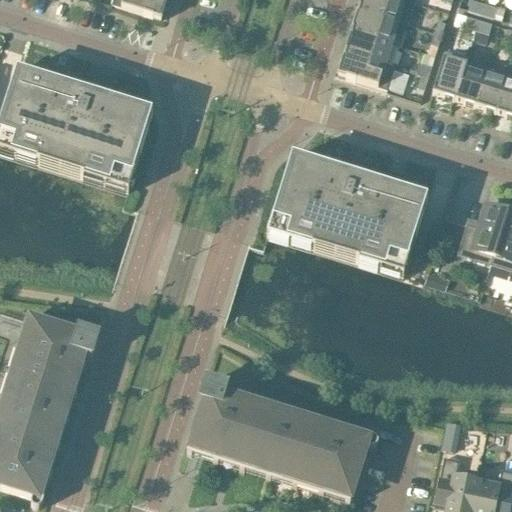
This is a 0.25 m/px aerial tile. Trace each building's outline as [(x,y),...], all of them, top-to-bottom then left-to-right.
[(160,24),(167,1),(162,0),(112,0),(110,9),(142,18),(142,19),(152,22),(160,24)] [(407,29),(413,7),(391,0),(361,0),(357,13),(407,29)] [(479,18),(483,7),(470,3),(466,14),(479,18)] [(483,7),(479,18),(492,22),(496,11),(483,7)] [(400,50),(407,29),(357,13),(350,35),(400,50)] [(474,35),(478,24),(465,20),(461,31),(474,35)] [(478,24),(474,35),(487,39),(491,28),(478,24)] [(433,37),(440,39),(444,27),(436,25),(433,37)] [(511,46),(511,34),(506,33),(503,44),(511,46)] [(400,51),(400,50),(350,35),(343,57),(393,72),(393,71),(384,68),(390,48),(400,51)] [(437,50),(440,39),(433,37),(429,48),(437,50)] [(453,105),(466,62),(444,55),(431,98),(453,105)] [(386,95),(393,72),(343,57),(336,79),(344,82),(354,85),(386,95)] [(473,111),(484,75),(465,69),(467,62),(466,62),(453,105),(473,111)] [(420,67),(416,79),(419,80),(427,83),(430,71),(423,68),(420,67)] [(494,117),(507,75),(506,74),(503,81),(484,75),(473,111),(494,117)] [(511,123),(511,76),(507,75),(494,117),(511,123)] [(0,124),(0,157),(127,197),(151,118),(104,104),(103,109),(83,103),(85,98),(15,76),(0,124)] [(423,94),(427,83),(419,80),(415,91),(423,94)] [(266,241),(402,283),(426,204),(357,182),(355,187),(336,181),(337,176),(290,162),(266,241)] [(492,260),(508,212),(489,206),(487,211),(484,210),(477,233),(465,229),(455,259),(470,263),(473,254),(491,260),(488,269),(490,269),(492,260)] [(511,276),(511,213),(508,212),(492,260),(490,269),(511,276)] [(511,301),(504,299),(500,312),(511,315),(511,311),(511,301)] [(31,511),(39,511),(41,510),(43,502),(42,502),(41,505),(35,503),(79,359),(85,361),(91,363),(97,342),(77,336),(76,340),(35,327),(0,439),(0,493),(31,503),(30,506),(30,510),(31,511)] [(376,449),(376,447),(376,446),(375,444),(374,443),(372,442),(368,441),(225,396),(226,392),(205,386),(199,406),(202,407),(190,448),(187,457),(186,457),(185,458),(348,509),(349,507),(348,507),(365,452),(369,453),(370,453),(372,453),(374,452),(375,451),(376,449)] [(446,426),(444,436),(456,438),(458,429),(446,426)] [(470,511),(477,481),(464,479),(456,477),(458,465),(443,462),(438,483),(432,511),(470,511)] [(477,481),(470,511),(508,511),(511,496),(511,494),(511,476),(500,474),(498,485),(477,481)]
